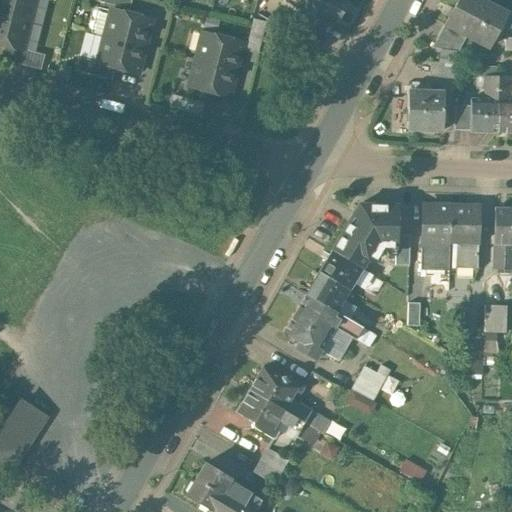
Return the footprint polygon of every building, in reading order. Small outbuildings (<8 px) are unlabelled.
[(0,0),(0,15),(28,23),(33,0),(0,0)] [(131,0),(98,0),(98,2),(129,10),(131,0)] [(285,0),(284,2),(295,8),(296,7),(307,13),(307,14),(308,15),(317,19),(316,20),(318,20),(318,19),(333,27),(334,26),(347,0),(285,0)] [(507,14),(481,0),(458,0),(444,25),(466,38),(488,49),(507,14)] [(151,20),(111,10),(104,37),(144,47),(151,20)] [(28,23),(0,15),(0,44),(4,45),(21,50),(21,49),(28,23)] [(265,23),(253,20),(251,28),(263,31),(265,23)] [(466,38),(444,25),(432,49),(458,52),(466,38)] [(327,38),(306,26),(300,38),(321,49),(327,38)] [(263,31),(251,28),(245,51),(258,54),(263,31)] [(69,29),(64,50),(81,53),(86,32),(69,29)] [(242,43),(202,33),(195,60),(235,70),(242,43)] [(144,47),(104,37),(98,62),(97,64),(115,68),(137,74),(144,47)] [(45,55),(21,49),(21,50),(4,45),(0,59),(0,60),(41,70),(45,55)] [(98,62),(80,58),(77,71),(112,80),(115,68),(97,64),(98,62)] [(235,70),(195,60),(189,87),(228,97),(235,70)] [(453,66),(428,62),(426,77),(451,80),(453,66)] [(497,67),(477,66),(477,77),(484,77),(484,76),(497,76),(497,72),(497,67)] [(488,99),(470,98),(470,106),(469,131),(495,132),(497,76),(484,76),(484,77),(484,90),(488,99)] [(505,76),(497,76),(495,132),(511,132),(511,99),(507,99),(510,91),(510,76),(505,76)] [(444,92),(410,91),(408,128),(443,129),(444,92)] [(173,96),(170,108),(178,110),(181,98),(173,96)] [(203,103),(181,98),(178,110),(200,115),(203,103)] [(470,106),(453,105),(453,131),(469,131),(470,106)] [(397,205),(359,204),(330,251),(361,269),(368,259),(374,263),(383,249),(395,249),(397,205)] [(451,206),(422,205),(421,264),(449,265),(450,243),(451,206)] [(479,206),(451,206),(450,243),(456,243),(456,265),(478,266),(479,206)] [(511,207),(495,207),(493,266),(511,267),(511,207)] [(361,269),(330,251),(318,271),(348,289),(361,269)] [(348,289),(318,271),(304,294),(334,312),(348,289)] [(334,312),(304,294),(283,331),(288,334),(284,342),(314,359),(333,327),(340,315),(334,312)] [(420,302),(409,301),(408,324),(420,324),(420,302)] [(506,306),(485,305),(484,331),(497,331),(506,331),(506,306)] [(362,329),(340,315),(333,327),(355,340),(362,329)] [(375,336),(362,328),(362,329),(355,340),(368,348),(375,336)] [(497,331),(484,331),(484,339),(497,339),(497,331)] [(288,374),(271,364),(268,370),(261,366),(248,389),(304,421),(311,410),(290,398),(295,390),(300,393),(303,388),(288,379),(288,374)] [(388,368),(379,364),(375,371),(384,376),(388,368)] [(375,371),(363,365),(350,387),(371,399),(384,376),(375,371)] [(304,421),(248,389),(235,412),(241,415),(237,423),(252,431),(257,431),(272,439),(275,433),(271,431),(276,422),(297,434),(304,421)] [(0,466),(8,472),(44,415),(13,395),(0,416),(0,466)] [(326,419),(311,410),(304,421),(320,430),(326,419)] [(310,447),(331,458),(338,445),(317,434),(310,447)] [(285,459),(264,448),(258,458),(279,470),(285,459)] [(279,470),(258,458),(251,472),(272,483),(279,470)] [(404,459),(397,470),(419,483),(425,470),(404,459)] [(230,478),(205,462),(195,478),(249,511),(252,511),(255,508),(260,500),(228,480),(230,478)] [(478,467),(476,484),(494,487),(496,469),(478,467)] [(249,511),(195,478),(185,495),(209,510),(211,508),(217,511),(249,511)]
